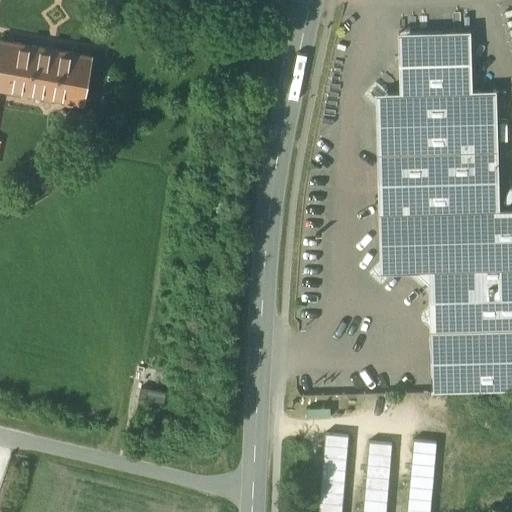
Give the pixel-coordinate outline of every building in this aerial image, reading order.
[(471,31),(399,33),(400,93),(388,94),(376,82),(365,95),(377,106),(381,262),(370,274),(382,286),(393,273),(407,273),(430,295),(430,306),(422,315),(422,322),(430,330),(432,392),(511,390),(511,208),(499,209),(496,91),(472,91),(471,31)] [(90,56),(2,40),(2,39),(0,39),(0,89),(82,104),(82,105),(84,105),(85,103),(84,103),(92,58),(93,58),(93,56),(91,55),(90,56)] [(305,409),(306,418),(330,417),(330,408),(305,409)] [(319,511),(341,511),(348,433),(326,431),(319,511)] [(363,511),(385,511),(393,440),(370,438),(363,511)] [(407,511),(429,511),(437,440),(414,438),(407,511)]
